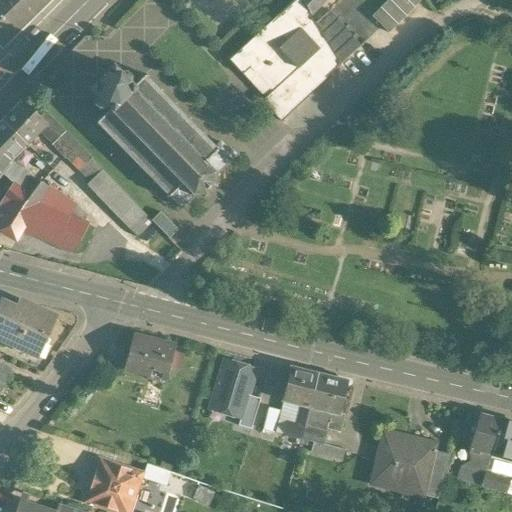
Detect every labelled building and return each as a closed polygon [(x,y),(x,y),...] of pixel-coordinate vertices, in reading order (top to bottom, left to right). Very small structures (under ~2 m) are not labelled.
[(0,0),(0,47),(1,48),(50,0),(0,0)] [(301,0),(295,0),(230,61),(243,75),(250,68),(273,92),(262,102),(281,122),(327,79),(326,78),(341,65),(316,24),(303,3),(301,0)] [(301,0),(303,3),(312,16),(327,0),(301,0)] [(389,0),(372,17),(389,34),(390,34),(422,0),(389,0)] [(331,11),(316,24),(341,65),(361,47),(331,11)] [(134,82),(126,74),(121,75),(120,76),(112,68),(89,91),(96,99),(95,105),(102,113),(96,120),(98,122),(97,123),(95,126),(98,128),(100,126),(112,138),(110,140),(112,142),(114,140),(126,152),(124,155),(126,157),(128,155),(140,167),(138,169),(140,171),(142,169),(154,181),(152,183),(154,186),(156,183),(168,195),(166,198),(168,200),(170,198),(181,209),(192,198),(193,198),(194,195),(203,196),(204,199),(207,197),(206,194),(213,188),(216,189),(217,186),(214,185),(214,176),(217,175),(217,174),(236,155),(231,150),(228,152),(221,144),(215,150),(203,138),(205,135),(203,133),(201,135),(189,123),(191,121),(189,119),(187,121),(175,109),(177,107),(175,104),(173,107),(161,94),(163,92),(161,90),(159,92),(147,80),(149,78),(147,76),(145,78),(144,77),(143,78),(141,76),(134,82)] [(38,120),(21,102),(2,122),(27,146),(40,132),(45,127),(38,120)] [(65,133),(45,113),(38,120),(45,127),(40,132),(52,145),(65,133)] [(27,146),(2,122),(0,124),(0,155),(9,164),(11,162),(27,146)] [(40,132),(27,146),(40,158),(52,145),(40,132)] [(103,172),(65,133),(52,145),(58,150),(56,152),(65,161),(67,159),(91,184),(103,172)] [(0,173),(9,164),(0,155),(0,173)] [(9,164),(0,173),(0,174),(0,175),(0,174),(0,176),(8,181),(14,184),(22,173),(11,162),(9,164)] [(145,214),(103,172),(91,184),(87,188),(129,229),(145,214)] [(47,188),(22,173),(14,184),(6,194),(0,202),(0,214),(4,217),(7,212),(27,221),(37,204),(47,188)] [(8,181),(1,191),(6,194),(14,184),(8,181)] [(47,188),(37,204),(49,210),(58,195),(47,188)] [(62,197),(58,195),(49,210),(59,215),(68,219),(75,207),(62,197)] [(49,210),(37,204),(27,221),(22,229),(46,240),(59,215),(49,210)] [(75,207),(68,219),(81,225),(86,217),(75,207)] [(4,217),(0,223),(0,232),(15,241),(22,229),(27,221),(7,212),(4,217)] [(178,230),(161,213),(152,221),(153,222),(169,239),(178,230)] [(145,214),(129,229),(138,238),(153,222),(152,221),(145,214)] [(59,215),(46,240),(74,252),(86,228),(81,225),(68,219),(59,215)] [(37,309),(34,316),(0,300),(0,341),(38,358),(56,318),(37,309)] [(173,347),(135,337),(127,371),(149,377),(151,370),(166,374),(173,347)] [(208,411),(241,421),(248,396),(257,370),(223,360),(208,411)] [(0,391),(9,371),(0,366),(0,391)] [(318,375),(291,369),(283,402),(299,406),(310,409),(318,375)] [(318,375),(310,409),(340,416),(349,383),(318,375)] [(239,427),(252,431),(261,400),(248,396),(241,421),(239,427)] [(310,409),(299,406),(295,425),(288,423),(284,436),(301,441),(305,428),(310,409)] [(340,416),(310,409),(305,428),(326,434),(342,437),(347,418),(340,416)] [(503,422),(480,415),(470,451),(480,454),(482,447),(494,450),(503,422)] [(511,424),(503,422),(494,450),(493,454),(511,459),(511,424)] [(326,434),(305,428),(301,441),(322,446),(326,434)] [(437,444),(383,431),(371,485),(389,490),(391,481),(425,489),(428,476),(434,452),(435,451),(437,444)] [(450,455),(435,451),(434,452),(428,476),(443,480),(450,455)] [(131,511),(142,477),(96,462),(83,504),(106,511),(131,511)] [(171,473),(147,465),(142,479),(166,487),(171,473)] [(487,475),(469,470),(465,483),(483,488),(487,475)] [(510,481),(487,475),(483,488),(507,494),(509,485),(510,481)]
